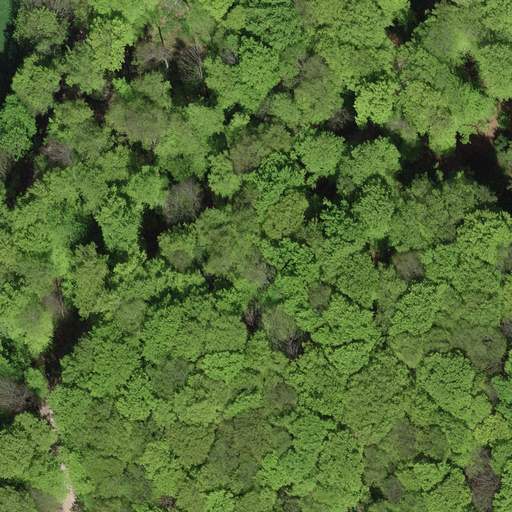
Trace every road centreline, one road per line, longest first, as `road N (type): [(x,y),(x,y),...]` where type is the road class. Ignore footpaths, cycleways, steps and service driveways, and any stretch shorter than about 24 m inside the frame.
road 1 (track): [(451,0),(356,146),(154,276),(90,337),(55,419),(70,511)]
road 2 (track): [(0,253),(63,94),(67,0)]
